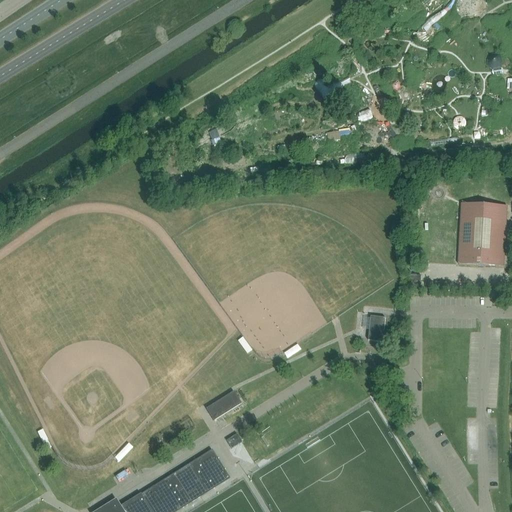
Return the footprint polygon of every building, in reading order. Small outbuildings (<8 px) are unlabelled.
[(504,267),(507,207),(461,204),(458,265),(482,266),(504,267)] [(371,317),(370,319),(369,331),(368,341),(377,342),(380,318),(371,317)] [(205,409),(213,421),(241,404),(233,392),(205,409)] [(237,435),(226,441),(232,450),(242,443),(237,435)] [(177,511),(230,479),(212,450),(153,487),(140,495),(140,494),(119,507),(115,501),(96,511),(177,511)]
